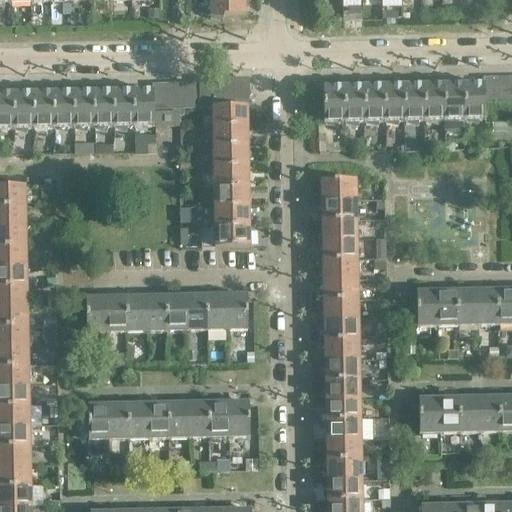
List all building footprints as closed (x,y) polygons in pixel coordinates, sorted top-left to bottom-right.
[(245,18),(244,0),(209,0),(210,21),(222,23),(224,18),(245,18)] [(495,105),(495,79),(482,79),(482,87),(484,87),(484,105),(495,105)] [(507,104),(507,79),(495,79),(495,105),(507,104)] [(249,110),(249,82),(248,82),(248,84),(201,84),(200,83),(199,84),(199,85),(199,110),(212,110),(247,110),(249,110)] [(165,111),(164,85),(152,86),(152,94),(153,94),(153,111),(165,111)] [(177,111),(176,85),(164,85),(165,111),(177,111)] [(188,110),(188,85),(176,85),(177,111),(188,110)] [(199,110),(199,85),(188,85),(188,110),(199,110)] [(464,122),(463,87),(443,88),(444,123),(445,123),(445,125),(457,127),(458,122),(464,122)] [(484,122),(484,105),(484,87),(482,87),(463,87),(464,122),(466,122),(466,124),(478,127),(478,122),(484,122)] [(424,123),(423,88),(403,89),(403,124),(405,124),(405,126),(417,128),(418,123),(424,123)] [(444,123),(443,88),(423,88),(424,123),(426,123),(426,125),(437,127),(438,123),(444,123)] [(364,125),(363,89),(343,90),(343,125),(345,125),(345,127),(357,129),(358,125),(364,125)] [(383,124),(383,89),(363,89),(364,125),(365,124),(365,126),(377,129),(378,124),(383,124)] [(403,124),(403,89),(383,89),(383,124),(385,124),(385,126),(397,129),(398,124),(403,124)] [(343,125),(343,90),(322,90),(323,125),(325,125),(325,127),(337,130),(338,125),(343,125)] [(112,129),(112,94),(92,95),(92,130),(94,130),(94,131),(106,134),(108,130),(112,129)] [(132,129),(132,94),(112,94),(112,129),(115,129),(115,131),(126,134),(128,129),(132,129)] [(154,129),(153,111),(153,94),(152,94),(132,94),(132,129),(135,129),(135,131),(146,133),(148,129),(154,129)] [(52,131),(52,95),(32,96),(32,131),(35,131),(35,133),(46,135),(48,131),(52,131)] [(72,130),(72,95),(52,95),(52,131),(55,131),(55,132),(67,135),(68,130),(72,130)] [(92,130),(92,95),(72,95),(72,130),(75,130),(75,132),(86,134),(88,130),(92,130)] [(12,131),(12,96),(0,96),(0,134),(7,136),(8,131),(12,131)] [(32,131),(32,96),(12,96),(12,131),(15,131),(15,133),(26,136),(28,131),(32,131)] [(247,130),(247,110),(212,110),(212,130),(247,130)] [(178,128),(178,115),(156,115),(156,129),(178,128)] [(248,150),(247,130),(212,130),(212,150),(248,150)] [(157,155),(156,145),(148,145),(148,155),(157,155)] [(248,170),(248,150),(212,150),(213,170),(248,170)] [(248,190),(248,170),(213,170),(213,190),(248,190)] [(356,203),(355,182),(320,183),(321,203),(356,203)] [(0,208),(25,208),(25,188),(0,188),(0,208)] [(249,210),(248,190),(213,190),(214,210),(249,210)] [(356,222),(356,203),(321,203),(321,223),(356,222)] [(0,228),(26,228),(25,208),(0,208),(0,228)] [(249,230),(249,210),(214,210),(214,230),(249,230)] [(357,243),(356,222),(321,223),(321,243),(357,243)] [(0,248),(26,248),(26,228),(0,228),(0,248)] [(250,250),(249,230),(214,230),(214,250),(250,250)] [(387,259),(387,241),(370,241),(369,259),(387,259)] [(357,262),(357,243),(321,243),(322,263),(357,262)] [(0,268),(26,268),(26,248),(0,248),(0,268)] [(357,282),(357,262),(322,263),(322,283),(357,282)] [(0,288),(27,288),(26,268),(0,268),(0,288)] [(358,302),(357,282),(322,283),(323,303),(358,302)] [(0,308),(27,308),(27,288),(0,288),(0,308)] [(511,327),(511,292),(496,293),(497,328),(511,327)] [(477,328),(476,293),(456,294),(457,329),(477,328)] [(497,328),(496,293),(476,293),(477,328),(497,328)] [(437,329),(436,294),(416,294),(417,330),(437,329)] [(457,329),(456,294),(436,294),(437,329),(457,329)] [(207,334),(206,298),(186,299),(187,334),(207,334)] [(227,333),(226,298),(206,298),(207,334),(227,333)] [(247,333),(246,298),(226,298),(227,333),(247,333)] [(167,334),(166,299),(146,300),(147,335),(167,334)] [(187,334),(186,299),(166,299),(167,334),(187,334)] [(107,335),(106,300),(85,301),(86,336),(107,335)] [(127,335),(126,300),(106,300),(107,335),(127,335)] [(147,335),(146,300),(126,300),(127,335),(147,335)] [(358,322),(358,302),(323,303),(323,323),(358,322)] [(0,328),(28,328),(27,308),(0,308),(0,328)] [(359,342),(358,322),(323,323),(323,343),(359,342)] [(0,348),(28,348),(28,328),(0,328),(0,348)] [(359,362),(359,342),(323,343),(324,363),(359,362)] [(0,369),(28,368),(28,348),(0,348),(0,369)] [(359,382),(359,362),(324,363),(324,383),(359,382)] [(0,389),(29,389),(28,368),(0,369),(0,389)] [(360,403),(359,382),(324,383),(325,403),(360,403)] [(0,409),(29,409),(29,389),(0,389),(0,409)] [(511,434),(511,399),(499,400),(500,435),(511,434)] [(479,436),(479,400),(459,401),(460,436),(479,436)] [(500,435),(499,400),(479,400),(479,436),(500,435)] [(439,436),(439,401),(418,401),(419,437),(439,436)] [(460,436),(459,401),(439,401),(439,436),(460,436)] [(360,422),(360,403),(325,403),(325,423),(360,422)] [(229,440),(228,405),(208,406),(209,441),(229,440)] [(249,440),(249,405),(228,405),(229,440),(249,440)] [(169,441),(168,406),(148,407),(149,442),(169,441)] [(189,441),(188,406),(168,406),(169,441),(189,441)] [(209,441),(208,406),(188,406),(189,441),(209,441)] [(129,442),(128,407),(108,408),(109,443),(129,442)] [(149,442),(148,407),(128,407),(129,442),(149,442)] [(109,443),(108,408),(87,408),(88,443),(109,443)] [(0,429),(29,429),(29,409),(0,409),(0,429)] [(360,442),(360,422),(325,423),(325,443),(360,442)] [(0,449),(30,449),(29,429),(0,429),(0,449)] [(361,462),(360,442),(325,443),(326,463),(361,462)] [(0,469),(30,469),(30,449),(0,449),(0,469)] [(361,483),(361,462),(326,463),(326,483),(361,483)] [(188,474),(188,466),(179,466),(179,474),(188,474)] [(216,474),(216,466),(199,466),(199,474),(216,474)] [(0,489),(31,489),(30,469),(0,469),(0,489)] [(362,502),(361,483),(326,483),(326,503),(362,502)] [(0,509),(31,509),(31,489),(0,489),(0,509)] [(361,511),(362,502),(326,503),(326,511),(361,511)]
